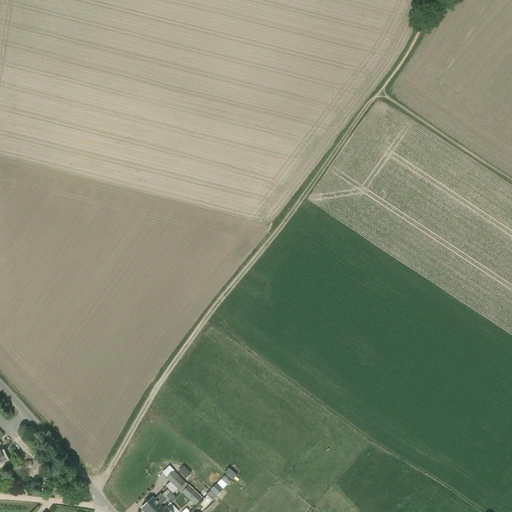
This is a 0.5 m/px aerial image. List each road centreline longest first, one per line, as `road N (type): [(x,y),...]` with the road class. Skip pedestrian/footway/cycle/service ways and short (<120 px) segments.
road 1 (track): [(94,492),(187,343),(377,95)]
road 2 (unclassified): [(111,511),(0,386)]
